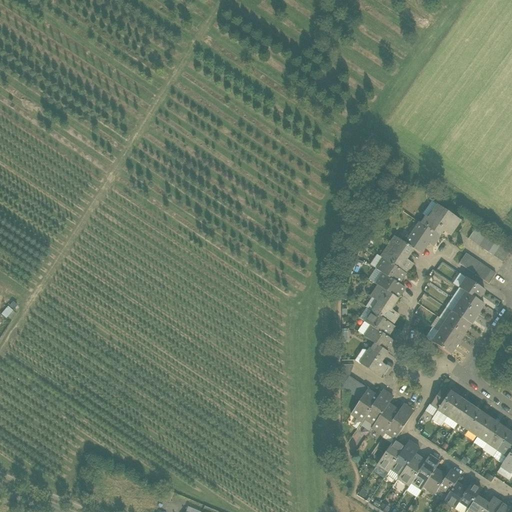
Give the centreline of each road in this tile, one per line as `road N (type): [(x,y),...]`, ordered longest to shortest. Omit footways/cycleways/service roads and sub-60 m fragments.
road 1 (residential): [(511,490),(497,490),(407,430),(446,365)]
road 2 (residential): [(446,365),(404,336),(420,283),(438,256)]
